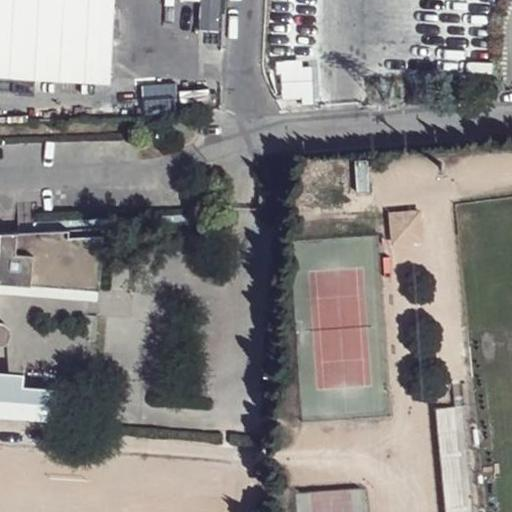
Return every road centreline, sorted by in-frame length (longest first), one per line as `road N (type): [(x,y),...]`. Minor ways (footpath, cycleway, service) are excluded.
road 1 (residential): [(249,0),(247,132),(511,114)]
road 2 (unknown): [(247,132),(241,379)]
